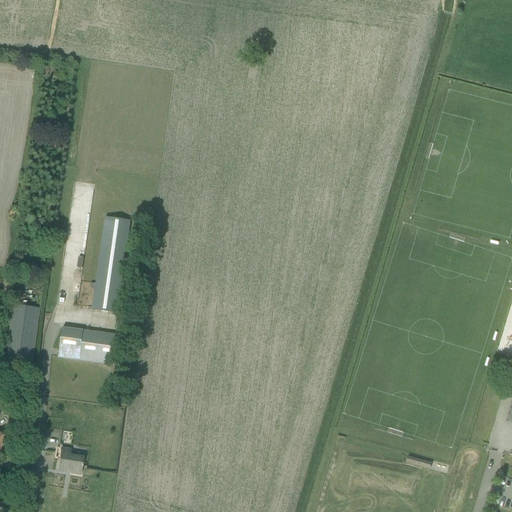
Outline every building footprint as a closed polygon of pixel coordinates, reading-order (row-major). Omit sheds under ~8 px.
[(92,312),(117,316),(129,222),(104,219),(92,312)] [(10,305),(3,365),(31,369),(32,364),(40,309),(13,306),(10,305)] [(58,359),(114,366),(118,336),(62,329),(58,359)] [(57,472),(80,475),(82,465),(82,459),(69,457),(70,450),(61,449),(57,472)] [(407,457),(406,463),(430,470),(431,463),(407,457)]
